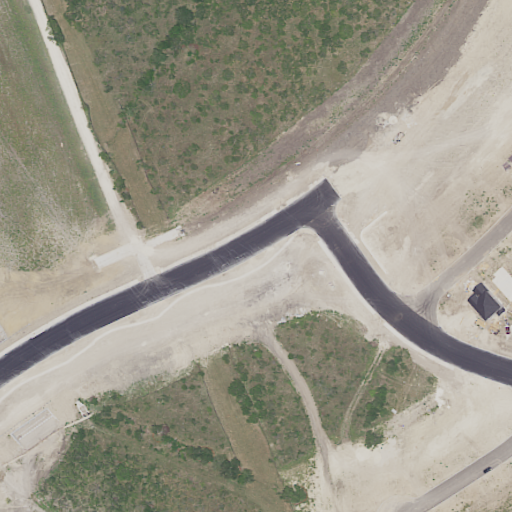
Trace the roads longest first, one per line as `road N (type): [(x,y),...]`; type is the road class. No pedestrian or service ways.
road 1 (residential): [(322,210),(82,324),(0,376)]
road 2 (residential): [(322,210),(397,311),(468,358),(511,375)]
road 3 (residential): [(511,235),(419,327)]
